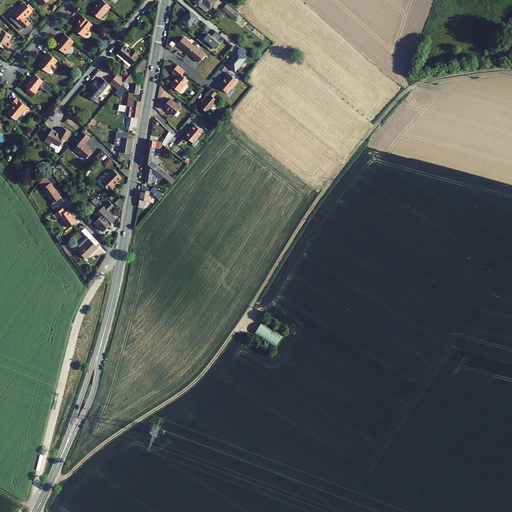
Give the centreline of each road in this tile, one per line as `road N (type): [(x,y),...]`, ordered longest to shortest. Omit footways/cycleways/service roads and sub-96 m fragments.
road 1 (track): [(51,477),(67,474),(198,380),(321,194),(410,85),(511,63)]
road 2 (unclassified): [(122,245),(78,318),(30,511)]
road 3 (tertiary): [(165,0),(122,245)]
road 4 (tertiary): [(59,459),(88,403),(108,316)]
road 5 (residential): [(149,0),(51,116)]
road 6 (tertiary): [(108,316),(59,459)]
